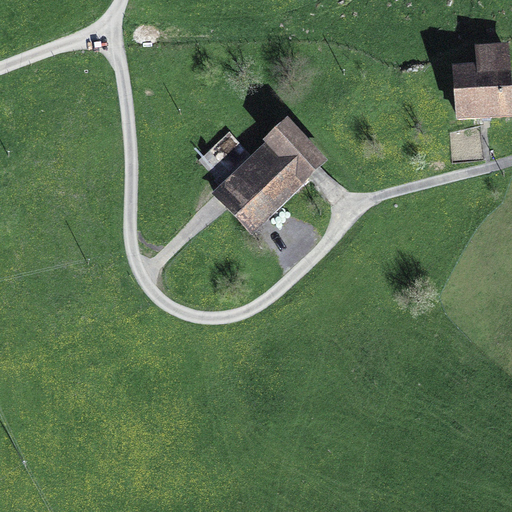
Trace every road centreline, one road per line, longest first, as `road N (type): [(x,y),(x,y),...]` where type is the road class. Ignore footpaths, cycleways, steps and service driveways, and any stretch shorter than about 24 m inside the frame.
road 1 (residential): [(117,33),(132,250),(164,302),(202,318),(242,313),(281,287),(355,211)]
road 2 (track): [(355,211),(391,192),(511,161)]
road 3 (residential): [(117,33),(0,69)]
